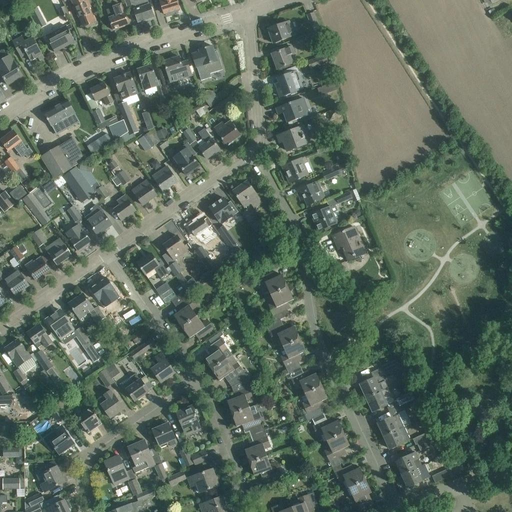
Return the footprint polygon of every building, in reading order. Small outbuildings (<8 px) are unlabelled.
[(14,1),(13,0),(0,0),(0,8),(8,4),(14,1)] [(87,0),(73,0),(72,1),(84,27),(95,22),(89,7),(91,7),(87,0)] [(134,0),(135,4),(133,4),(135,10),(135,12),(138,22),(154,17),(151,7),(150,5),(149,6),(147,0),(134,0)] [(160,0),(161,1),(160,1),(164,14),(165,13),(166,16),(173,14),(172,11),(179,9),(176,0),(160,0)] [(129,25),(125,15),(125,13),(124,13),(121,4),(106,10),(114,30),(129,25)] [(58,10),(62,17),(69,14),(65,7),(58,10)] [(38,9),(30,13),(39,29),(47,25),(38,9)] [(307,15),(311,27),(318,24),(313,12),(307,15)] [(268,29),(273,44),(294,36),(289,22),(268,29)] [(67,26),(46,36),(55,52),(62,49),(61,48),(67,45),(67,46),(75,42),(67,26)] [(308,42),(320,38),(317,31),(305,36),(308,42)] [(44,57),(39,48),(33,37),(25,42),(23,36),(12,42),(21,58),(27,54),(31,62),(38,58),(39,59),(44,57)] [(214,52),(212,46),(199,50),(200,52),(192,55),(196,68),(197,68),(201,81),(211,78),(210,74),(223,70),(217,51),(214,52)] [(292,47),(281,51),(272,54),(277,69),(292,64),(289,55),(294,54),(292,47)] [(6,48),(1,52),(5,59),(0,61),(0,72),(8,85),(23,76),(6,48)] [(166,69),(164,70),(166,77),(169,76),(171,83),(192,76),(187,61),(181,63),(179,57),(177,57),(176,55),(171,57),(172,59),(164,61),(166,69)] [(324,55),(308,61),(311,68),(326,62),(324,55)] [(143,68),(138,70),(145,91),(157,86),(158,88),(157,88),(162,102),(167,100),(160,80),(157,81),(156,78),(152,65),(151,66),(150,63),(143,66),(143,68)] [(277,78),(278,79),(279,83),(276,85),(280,97),(300,90),(297,81),(300,80),(296,71),(277,78)] [(135,86),(134,82),(130,73),(114,79),(122,100),(138,94),(134,86),(135,86)] [(320,96),(338,90),(335,82),(317,89),(320,96)] [(90,90),(94,99),(96,102),(104,98),(107,105),(113,103),(110,95),(111,95),(105,83),(90,90)] [(210,108),(220,101),(216,96),(206,102),(210,108)] [(235,103),(231,96),(219,105),(223,111),(235,103)] [(177,107),(174,98),(168,99),(171,109),(177,107)] [(286,105),(276,108),(279,115),(284,113),(288,122),(288,123),(289,123),(290,126),(294,124),(302,121),(303,121),(302,118),(304,117),(311,115),(304,98),(298,100),(286,105)] [(75,113),(68,100),(45,113),(48,119),(47,119),(48,121),(49,120),(52,126),(57,134),(70,127),(65,119),(75,113)] [(124,119),(124,120),(128,132),(129,131),(129,133),(136,128),(126,102),(119,105),(124,119)] [(337,108),(327,112),(330,119),(340,116),(337,108)] [(99,109),(92,112),(98,125),(105,122),(99,109)] [(148,111),(142,113),(145,122),(148,130),(154,128),(151,119),(148,113),(148,111)] [(116,140),(128,132),(124,120),(110,126),(116,140)] [(295,129),(277,136),(280,143),(283,141),(288,151),(310,143),(302,121),(294,124),(295,129)] [(214,128),(221,137),(226,145),(240,135),(230,122),(224,126),(222,123),(214,128)] [(189,129),(183,133),(191,144),(197,140),(189,129)] [(220,150),(214,142),(205,129),(199,133),(206,144),(199,148),(207,159),(220,150)] [(21,141),(20,139),(14,131),(7,137),(6,135),(1,139),(2,140),(1,141),(8,151),(14,147),(22,158),(25,155),(28,159),(34,154),(29,148),(27,150),(21,142),(21,141)] [(151,131),(143,137),(151,148),(159,143),(151,131)] [(160,142),(168,139),(165,131),(157,134),(160,142)] [(55,179),(86,160),(73,138),(42,157),(55,179)] [(319,154),(332,149),(329,142),(316,148),(319,154)] [(193,157),(196,155),(188,143),(183,146),(186,150),(174,158),(186,175),(200,166),(193,157)] [(309,175),(304,165),(308,162),(306,156),(283,167),(285,173),(286,172),(291,182),(290,182),(290,183),(309,175)] [(11,158),(5,162),(17,179),(24,174),(11,158)] [(153,165),(157,171),(162,167),(158,161),(153,165)] [(123,171),(122,172),(115,162),(110,165),(124,186),(130,181),(123,171)] [(63,175),(54,181),(60,188),(67,182),(81,201),(81,203),(95,193),(94,193),(90,187),(79,172),(76,167),(64,176),(63,175)] [(177,182),(172,173),(167,167),(153,176),(163,191),(177,182)] [(326,180),(341,173),(338,167),(323,174),(326,180)] [(51,177),(43,183),(49,191),(57,185),(51,177)] [(157,196),(151,188),(147,181),(133,191),(143,206),(157,196)] [(245,207),(251,203),(255,208),(262,203),(248,182),(234,191),(245,207)] [(314,183),(297,191),(299,197),(301,202),(305,200),(308,206),(321,200),(325,198),(321,188),(320,187),(318,182),(314,184),(314,183)] [(18,201),(28,193),(22,185),(12,193),(18,201)] [(103,186),(96,191),(103,201),(110,196),(103,186)] [(16,204),(6,192),(0,196),(0,206),(4,213),(15,205),(16,204)] [(349,192),(330,201),(332,206),(311,215),(319,231),(337,223),(333,213),(338,211),(335,205),(339,204),(352,199),(349,192)] [(30,194),(22,200),(43,226),(50,220),(30,194)] [(136,211),(125,196),(118,201),(121,206),(114,210),(122,220),(123,222),(129,218),(128,216),(136,211)] [(228,204),(224,198),(210,208),(220,223),(221,222),(222,224),(239,212),(231,201),(228,204)] [(92,213),(86,218),(90,224),(93,228),(99,237),(106,232),(104,230),(111,225),(106,217),(102,211),(102,210),(98,204),(90,210),(92,213)] [(76,222),(81,218),(75,208),(69,212),(76,222)] [(249,209),(242,213),(242,214),(249,224),(256,219),(249,209)] [(224,241),(218,233),(217,230),(213,226),(209,228),(202,218),(189,227),(200,243),(207,238),(214,248),(224,241)] [(71,240),(71,241),(78,251),(85,246),(86,248),(91,244),(90,243),(91,242),(84,231),(83,232),(79,225),(66,234),(71,240)] [(224,226),(217,230),(218,233),(224,241),(227,245),(234,240),(224,226)] [(354,227),(333,236),(339,249),(343,247),(349,261),(362,256),(366,254),(360,240),(354,227)] [(47,242),(39,231),(31,236),(39,247),(47,242)] [(188,251),(183,244),(177,236),(164,245),(174,260),(188,251)] [(46,249),(58,266),(72,256),(60,239),(46,249)] [(27,250),(22,242),(10,251),(18,262),(25,258),(22,254),(27,250)] [(200,245),(194,249),(210,273),(217,268),(200,245)] [(146,275),(154,269),(161,279),(169,273),(161,262),(158,264),(151,254),(137,263),(146,275)] [(50,271),(45,263),(41,258),(34,263),(33,261),(26,266),(36,281),(50,271)] [(169,266),(183,285),(186,290),(187,290),(196,283),(193,278),(188,282),(181,273),(183,272),(176,262),(169,266)] [(344,263),(337,266),(342,276),(349,273),(344,263)] [(203,275),(209,271),(204,265),(199,268),(203,275)] [(11,274),(5,278),(9,284),(8,285),(15,295),(17,294),(18,296),(24,292),(22,290),(29,286),(21,275),(16,269),(10,273),(11,274)] [(268,288),(271,295),(288,288),(282,275),(273,279),(270,273),(256,280),(259,286),(264,284),(266,289),(268,288)] [(91,289),(103,306),(112,299),(112,300),(118,295),(106,278),(91,289)] [(160,296),(171,289),(167,283),(156,290),(160,296)] [(294,300),(288,288),(271,295),(275,302),(272,303),(275,308),(270,310),(276,322),(280,320),(290,315),(285,304),(294,300)] [(174,316),(182,327),(197,317),(193,310),(195,309),(192,304),(195,302),(191,296),(187,290),(186,290),(171,300),(176,308),(179,306),(182,311),(174,316)] [(83,294),(69,304),(82,322),(92,316),(100,328),(109,322),(100,309),(98,307),(94,310),(83,294)] [(109,322),(111,326),(116,322),(110,314),(109,315),(103,307),(100,309),(109,322)] [(74,330),(66,318),(60,310),(47,319),(61,339),(74,330)] [(202,323),(197,317),(182,327),(190,339),(198,333),(202,338),(214,329),(210,324),(207,327),(204,322),(202,323)] [(280,320),(276,322),(266,326),(272,338),(276,336),(281,348),(284,347),(300,339),(294,326),(289,329),(286,323),(283,325),(280,320)] [(28,333),(33,341),(35,344),(41,340),(46,347),(53,343),(40,325),(28,333)] [(80,328),(74,333),(82,345),(89,341),(80,328)] [(144,328),(132,337),(123,343),(129,351),(137,345),(136,344),(149,335),(144,328)] [(34,362),(37,360),(33,353),(30,356),(19,339),(5,349),(18,367),(31,358),(34,362)] [(221,339),(217,342),(208,348),(212,353),(204,358),(212,370),(227,359),(223,353),(225,352),(221,347),(225,344),(221,339)] [(306,352),(300,339),(284,347),(287,354),(284,355),(287,360),(283,362),(286,370),(282,372),(283,375),(301,367),(298,362),(300,361),(297,356),(306,352)] [(137,350),(130,355),(137,363),(143,359),(141,355),(147,351),(155,345),(152,340),(145,344),(143,345),(139,348),(137,350)] [(94,363),(102,357),(94,346),(86,351),(94,363)] [(33,353),(37,360),(38,360),(42,366),(49,361),(41,351),(35,355),(33,353)] [(162,354),(156,358),(155,358),(161,366),(153,371),(161,383),(175,373),(162,354)] [(232,366),(227,359),(212,370),(220,381),(225,378),(229,383),(231,381),(235,385),(233,386),(233,387),(249,379),(240,366),(237,369),(234,365),(232,366)] [(397,361),(382,368),(385,375),(400,368),(397,361)] [(106,369),(109,373),(116,367),(113,362),(106,369)] [(301,367),(283,375),(284,375),(288,373),(293,385),(297,383),(300,388),(302,386),(306,394),(322,386),(316,374),(311,376),(308,371),(303,373),(301,367)] [(29,383),(27,379),(27,378),(20,368),(13,373),(20,383),(21,383),(23,387),(29,383)] [(50,384),(53,382),(45,370),(41,372),(50,384)] [(99,376),(107,387),(113,383),(105,371),(99,376)] [(135,373),(120,383),(125,392),(128,390),(135,401),(149,392),(141,380),(140,380),(135,373)] [(360,385),(366,398),(388,388),(382,375),(369,381),(360,385)] [(12,390),(2,376),(0,377),(0,388),(4,395),(12,390)] [(228,401),(232,414),(250,407),(247,401),(249,400),(247,395),(251,393),(249,387),(252,386),(249,379),(233,387),(237,398),(228,401)] [(24,388),(26,391),(34,385),(32,382),(24,388)] [(328,399),(322,386),(306,394),(301,396),(304,404),(307,403),(309,407),(302,410),(307,421),(324,414),(321,407),(324,406),(322,401),(328,399)] [(394,402),(388,388),(366,398),(373,412),(387,405),(394,402)] [(124,409),(111,390),(98,399),(102,405),(102,406),(111,418),(124,409)] [(414,399),(411,392),(396,399),(399,406),(414,399)] [(0,404),(9,405),(13,405),(13,397),(0,396),(0,404)] [(414,399),(399,406),(398,406),(400,413),(415,406),(412,401),(415,399),(414,399)] [(41,416),(47,411),(42,406),(38,409),(41,413),(39,414),(41,416)] [(64,417),(56,406),(50,411),(57,421),(64,417)] [(178,410),(179,412),(177,413),(186,435),(201,429),(198,422),(200,421),(197,416),(196,416),(192,406),(183,410),(183,408),(178,410)] [(254,406),(250,407),(232,414),(237,427),(243,425),(245,432),(246,432),(245,431),(251,429),(252,434),(264,430),(263,425),(260,419),(256,420),(255,415),(257,414),(254,406)] [(30,409),(25,410),(27,419),(37,417),(36,407),(30,408),(30,409)] [(88,434),(102,424),(91,408),(77,418),(88,434)] [(324,434),(327,441),(344,433),(338,421),(333,423),(330,419),(327,420),(327,419),(326,419),(324,414),(312,420),(315,425),(313,426),(315,432),(319,430),(322,435),(324,434)] [(404,427),(399,415),(392,418),(378,424),(384,436),(404,427)] [(169,423),(153,430),(160,446),(168,443),(170,448),(178,445),(169,423)] [(55,431),(43,439),(52,452),(56,449),(60,455),(75,444),(62,427),(55,432),(55,431)] [(410,439),(404,427),(384,436),(389,449),(403,443),(403,442),(410,439)] [(245,450),(250,463),(267,457),(265,450),(267,449),(265,443),(269,442),(267,436),(264,430),(252,434),(255,440),(252,441),(254,447),(245,450)] [(415,445),(417,444),(430,438),(427,432),(412,439),(415,445)] [(350,446),(344,433),(327,441),(331,448),(328,449),(331,454),(327,456),(332,468),(345,462),(342,456),(344,456),(341,450),(350,446)] [(432,437),(430,438),(417,444),(421,451),(435,445),(432,437)] [(145,440),(128,448),(136,467),(133,468),(133,467),(132,467),(135,475),(136,474),(136,473),(155,465),(145,440)] [(4,449),(4,457),(19,456),(24,456),(24,450),(19,450),(19,448),(4,449)] [(194,463),(187,449),(180,452),(187,466),(194,463)] [(210,459),(206,450),(193,456),(197,464),(210,459)] [(402,475),(422,465),(416,453),(396,462),(402,475)] [(445,455),(450,465),(459,461),(459,459),(458,458),(458,457),(453,460),(450,453),(445,455)] [(127,472),(119,456),(105,462),(115,485),(129,479),(130,483),(129,483),(134,495),(142,492),(132,470),(127,472)] [(270,464),(267,457),(250,463),(254,476),(264,473),(268,484),(282,479),(278,467),(274,469),(272,463),(270,464)] [(43,461),(38,461),(48,482),(42,485),(45,492),(65,482),(55,462),(46,466),(43,461)] [(167,477),(162,465),(155,467),(161,480),(167,477)] [(428,471),(425,473),(422,465),(402,475),(408,488),(430,477),(430,478),(428,471)] [(346,481),(350,488),(366,480),(360,468),(354,471),(353,468),(350,469),(349,466),(335,473),(337,479),(341,477),(344,482),(346,481)] [(433,476),(432,476),(432,477),(435,484),(450,477),(451,478),(455,476),(451,468),(447,470),(447,469),(433,476)] [(198,485),(201,492),(219,486),(213,470),(189,478),(192,487),(198,485)] [(183,472),(169,479),(172,485),(186,479),(183,472)] [(4,490),(25,490),(25,480),(4,480),(4,490)] [(372,493),(366,480),(350,488),(353,495),(350,496),(353,501),(349,503),(351,509),(357,506),(359,511),(360,511),(371,507),(368,501),(371,500),(369,494),(372,493)] [(154,496),(152,490),(137,496),(139,502),(154,496)] [(45,500),(41,493),(28,499),(32,506),(45,500)] [(298,500),(290,503),(292,508),(293,511),(308,511),(314,509),(319,507),(317,504),(313,493),(302,497),(297,499),(298,500)] [(70,511),(65,500),(60,502),(57,496),(27,511),(26,511),(41,511),(44,511),(70,511)] [(205,511),(209,511),(228,511),(223,497),(201,505),(203,511),(205,511)] [(133,508),(137,507),(135,502),(111,511),(138,511),(137,510),(134,511),(134,509),(133,508)]
